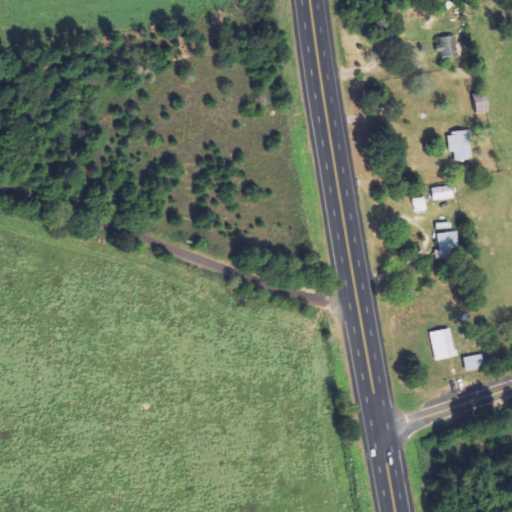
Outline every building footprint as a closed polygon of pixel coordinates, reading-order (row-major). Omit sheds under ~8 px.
[(460,56),(459,36),(442,37),(443,57),(460,56)] [(453,161),(474,160),(473,132),(452,132),(453,161)] [(435,200),(455,199),(455,187),(434,188),(435,200)] [(429,210),(427,197),(415,199),(417,212),(429,210)] [(459,232),(440,234),(442,250),(437,251),(438,259),(462,257),(459,232)] [(459,356),(453,328),(433,333),(438,360),(459,356)] [(467,357),(468,371),(487,369),(486,355),(467,357)]
